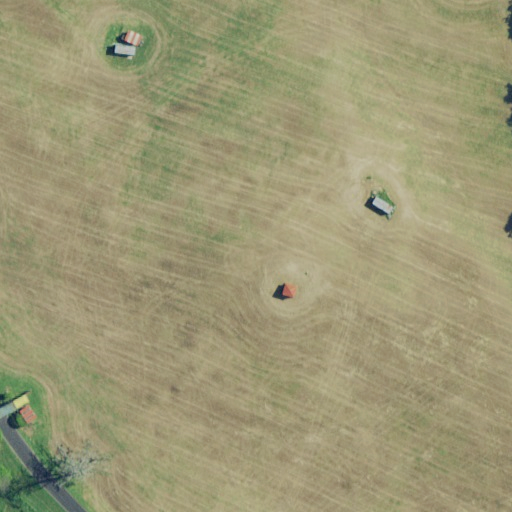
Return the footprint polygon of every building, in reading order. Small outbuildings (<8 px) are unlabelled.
[(133,57),(139,36),(127,33),(124,41),(117,38),(113,51),(133,57)] [(148,70),(34,41),(23,80),(122,105),(127,84),(144,88),(148,70)] [(379,229),(322,193),(300,226),(418,302),(439,268),(393,238),(401,225),(387,216),(379,229)] [(370,206),(388,215),(393,206),(375,197),(370,206)] [(296,288),(282,283),(278,294),(292,299),(296,288)] [(30,405),(18,412),(25,425),(37,418),(30,405)]
